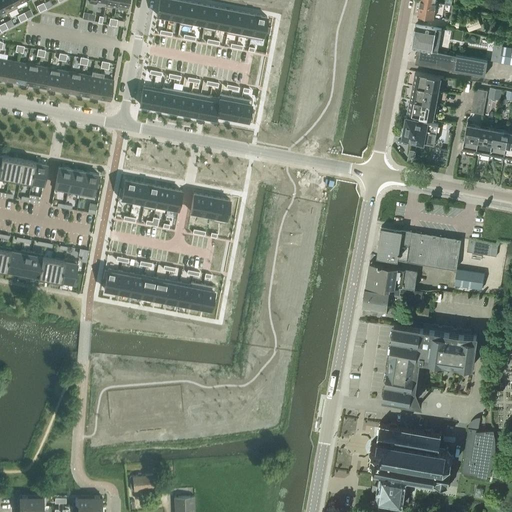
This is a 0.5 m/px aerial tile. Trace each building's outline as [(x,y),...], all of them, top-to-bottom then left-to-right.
[(13,0),(1,0),(6,8),(5,9),(7,13),(18,7),(16,3),(13,0)] [(117,0),(116,7),(128,9),(129,0),(117,0)] [(159,0),(157,15),(169,17),(172,0),(159,0)] [(181,0),(172,0),(169,17),(181,19),(180,24),(185,1),(181,0)] [(436,1),(428,0),(419,0),(417,15),(433,18),(436,1)] [(185,1),(180,24),(192,26),(196,3),(185,1)] [(196,3),(192,26),(193,24),(204,26),(203,28),(204,28),(208,5),(196,3)] [(208,5),(204,28),(215,31),(220,7),(208,5)] [(220,7),(215,31),(216,31),(216,28),(227,31),(227,33),(232,10),(220,7)] [(232,10),(227,33),(239,35),(243,12),(232,10)] [(243,12),(239,35),(251,37),(255,14),(243,12)] [(255,14),(251,37),(263,40),(268,16),(255,14)] [(469,31),(481,26),(477,17),(473,19),(472,16),(464,19),(469,31)] [(458,29),(459,22),(450,20),(449,27),(458,29)] [(441,28),(415,24),(411,46),(418,47),(415,63),(485,74),(487,59),(437,50),(441,28)] [(511,49),(501,48),(499,61),(511,63),(511,49)] [(4,78),(14,80),(18,61),(7,59),(4,78)] [(14,80),(25,82),(28,63),(18,61),(14,80)] [(25,82),(35,84),(39,65),(28,63),(25,82)] [(35,84),(46,86),(50,67),(39,65),(35,84)] [(46,86),(57,88),(61,69),(50,67),(46,86)] [(57,88),(68,90),(71,71),(61,69),(57,88)] [(412,84),(442,90),(445,76),(415,70),(412,84)] [(82,73),(71,71),(68,90),(78,92),(82,73)] [(89,94),(99,96),(103,77),(104,77),(104,73),(92,71),(91,75),(92,75),(89,94)] [(78,92),(89,94),(92,75),(91,75),(82,73),(78,92)] [(114,79),(104,77),(103,77),(99,96),(111,98),(114,79)] [(440,104),(442,90),(412,84),(410,98),(440,104)] [(144,85),(140,104),(150,106),(153,87),(144,85)] [(153,87),(150,106),(159,108),(163,86),(162,89),(153,87)] [(163,86),(159,108),(169,109),(173,88),(163,86)] [(490,86),(489,93),(500,95),(501,88),(490,86)] [(173,88),(169,109),(178,111),(182,90),(173,88)] [(182,90),(178,111),(188,113),(192,92),(182,90)] [(192,92),(188,113),(197,115),(201,94),(192,92)] [(210,95),(206,117),(216,118),(221,93),(220,93),(220,97),(210,95)] [(221,93),(216,118),(216,119),(217,115),(227,117),(231,95),(221,93)] [(201,94),(197,115),(206,117),(210,95),(201,94)] [(231,95),(227,117),(238,119),(242,97),(231,95)] [(242,97),(238,119),(249,121),(253,99),(242,97)] [(440,104),(410,98),(407,112),(437,118),(440,104)] [(435,143),(439,123),(406,117),(402,137),(435,143)] [(463,148),(476,151),(481,125),(467,122),(462,148),(463,148)] [(476,151),(490,153),(495,127),(481,125),(476,151)] [(490,153),(503,156),(508,130),(495,127),(490,153)] [(511,130),(508,130),(503,156),(511,157),(511,130)] [(440,146),(437,163),(445,165),(449,148),(440,146)] [(410,148),(407,159),(414,160),(416,149),(410,148)] [(2,155),(0,165),(0,179),(9,181),(10,177),(14,158),(2,155)] [(14,158),(10,177),(21,179),(25,160),(14,158)] [(25,160),(21,179),(32,181),(36,162),(25,160)] [(36,162),(32,181),(44,184),(47,164),(36,162)] [(59,166),(54,189),(67,192),(72,169),(59,166)] [(72,169),(67,192),(80,194),(84,171),(72,169)] [(84,171),(80,194),(93,197),(95,184),(97,184),(99,174),(84,171)] [(120,188),(119,197),(133,199),(132,202),(133,202),(137,181),(125,179),(123,189),(120,188)] [(137,181),(133,202),(144,204),(143,206),(148,183),(137,181)] [(148,183),(143,206),(155,209),(159,185),(148,183)] [(159,185),(155,209),(156,204),(166,206),(166,208),(170,187),(159,185)] [(170,187),(166,208),(178,211),(182,189),(170,187)] [(194,192),(191,211),(203,213),(206,194),(194,192)] [(206,194),(203,213),(214,215),(213,220),(214,220),(218,196),(206,194)] [(218,196),(214,220),(226,222),(227,217),(228,217),(230,210),(228,209),(230,199),(218,196)] [(459,238),(395,228),(381,226),(376,255),(456,268),(461,238),(459,238)] [(0,245),(0,268),(7,269),(11,249),(12,247),(0,245)] [(11,249),(7,269),(18,272),(22,251),(11,249)] [(22,251),(18,272),(29,274),(33,251),(22,249),(22,251)] [(33,251),(29,274),(39,276),(43,256),(44,253),(33,251)] [(43,256),(39,276),(50,278),(54,258),(43,256)] [(54,258),(50,278),(61,280),(65,260),(54,258)] [(65,260),(61,280),(76,283),(78,272),(76,272),(78,260),(66,258),(65,260)] [(370,261),(367,280),(391,284),(415,287),(418,268),(370,261)] [(105,269),(103,278),(106,278),(104,288),(116,290),(120,269),(108,267),(108,269),(105,269)] [(456,268),(454,284),(482,288),(484,272),(456,268)] [(120,269),(116,290),(128,293),(132,272),(120,269)] [(132,272),(128,293),(140,295),(144,274),(132,272)] [(144,274),(140,295),(152,297),(156,276),(144,274)] [(156,276),(152,297),(164,299),(168,278),(156,276)] [(168,278),(164,299),(175,302),(179,281),(168,278)] [(179,281),(175,302),(187,304),(192,280),(191,280),(191,283),(179,281)] [(192,280),(187,304),(199,306),(203,283),(192,280)] [(391,284),(367,280),(363,308),(391,312),(392,307),(387,306),(389,293),(408,296),(424,298),(425,290),(391,285),(391,284)] [(203,283),(199,306),(211,308),(213,298),(215,298),(216,291),(215,291),(216,285),(203,283)] [(426,320),(426,319),(428,310),(406,306),(405,316),(426,320)] [(415,402),(415,401),(415,387),(420,358),(473,366),(477,334),(472,333),(472,329),(424,322),(423,328),(394,323),(383,397),(415,402)] [(471,471),(485,475),(487,471),(489,468),(490,464),(492,461),(492,457),(493,454),(494,450),(494,446),(494,443),(493,439),(493,435),(492,432),(477,431),(478,429),(477,428),(478,421),(474,421),(473,428),(468,427),(461,472),(471,473),(471,471)] [(372,473),(379,474),(406,478),(417,479),(417,482),(423,482),(423,480),(433,481),(432,483),(448,486),(452,455),(454,455),(454,453),(452,454),(447,447),(439,446),(441,432),(431,430),(431,428),(425,427),(424,429),(396,425),(397,423),(390,422),(390,424),(379,423),(376,443),(373,443),(372,449),(372,452),(375,452),(372,473)] [(287,434),(243,439),(244,450),(288,445),(287,434)] [(145,493),(156,492),(154,473),(130,476),(131,490),(145,488),(145,493)] [(403,503),(406,478),(379,474),(377,487),(377,490),(375,499),(403,503)] [(43,495),(37,495),(20,495),(20,501),(21,501),(21,505),(20,505),(43,505),(43,495)] [(79,506),(102,506),(102,505),(100,505),(100,501),(102,501),(102,495),(79,495),(79,506)] [(194,511),(194,496),(175,496),(175,511),(194,511)]
